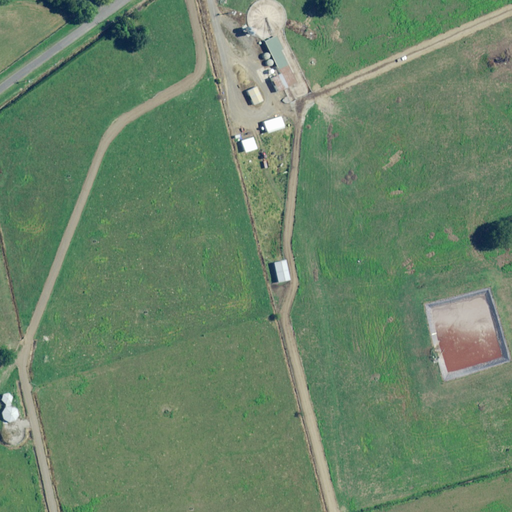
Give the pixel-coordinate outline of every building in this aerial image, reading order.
[(245,41),(243,34),(237,36),(239,43),(245,41)] [(295,83),(285,62),(275,66),(279,74),(269,78),(276,92),(295,83)] [(261,101),(254,87),(245,91),(252,105),(261,101)] [(282,128),(279,116),(261,122),(265,133),(282,128)] [(254,149),(251,137),(239,141),(243,153),(254,149)] [(288,280),(283,260),(272,263),(276,283),(288,280)] [(8,403),(10,396),(6,393),(0,394),(0,395),(0,401),(3,403),(4,408),(0,412),(0,413),(1,419),(7,422),(13,420),(16,415),(15,410),(10,407),(9,407),(8,403)]
